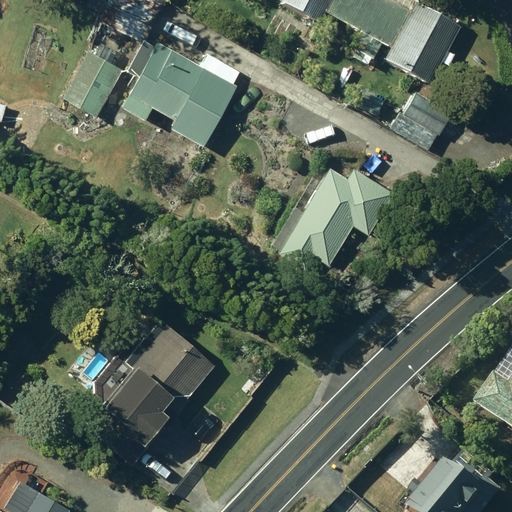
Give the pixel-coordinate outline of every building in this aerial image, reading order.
[(110,29),(141,43),(159,0),(105,0),(93,30),(106,37),(110,29)] [(274,0),(272,3),(313,24),(319,13),(355,32),(346,49),(368,60),(377,44),(385,49),(380,60),(426,83),(457,26),(412,2),(406,12),(382,0),(274,0)] [(56,99),(93,119),(119,70),(107,64),(113,51),(94,41),(87,54),(81,51),(56,99)] [(165,129),(199,148),(233,86),(152,44),(117,109),(139,121),(146,109),(169,121),(165,129)] [(350,104),(373,116),(381,100),(358,88),(350,104)] [(387,128),(425,150),(434,134),(436,134),(449,112),(413,91),(400,114),(397,112),(387,128)] [(0,137),(13,140),(17,118),(4,116),(6,105),(0,103),(0,137)] [(273,255),(301,272),(310,258),(325,267),(349,226),(365,236),(390,194),(349,169),(344,180),(326,170),(299,214),(290,208),(267,246),(275,252),(273,255)] [(80,430),(126,468),(210,368),(160,327),(125,369),(127,371),(80,430)] [(469,406),(511,434),(511,376),(506,386),(490,376),(469,406)] [(482,511),(499,492),(486,482),(492,474),(472,458),(458,477),(441,464),(402,510),(403,511),(482,511)] [(501,492),(492,502),(502,510),(509,502),(511,504),(511,502),(511,481),(500,472),(491,484),(501,492)] [(0,511),(64,511),(65,511),(14,483),(0,507),(0,511)]
